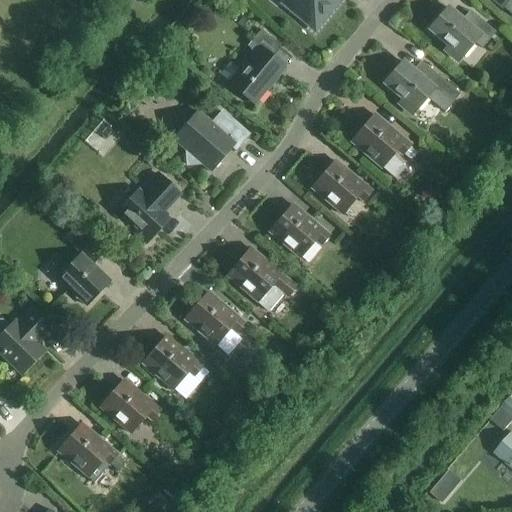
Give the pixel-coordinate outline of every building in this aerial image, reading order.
[(283,0),(281,3),(314,31),(339,0),(283,0)] [(474,15),(466,24),(447,8),(429,30),(448,46),(444,51),(457,62),(461,57),(462,58),(474,43),(482,49),(495,33),(474,15)] [(230,85),(253,105),(284,68),(272,58),(280,49),(259,32),(251,42),(260,49),(230,85)] [(425,66),(417,75),(402,62),(384,84),(402,99),(398,104),(411,115),(415,111),(416,111),(426,98),(444,113),(459,95),(425,66)] [(222,113),(212,124),(197,112),(185,126),(186,133),(177,144),(186,151),(187,166),(201,165),(210,173),(232,148),(235,151),(248,136),(222,113)] [(391,130),(384,139),(366,124),(350,143),(381,169),(382,168),(396,180),(406,168),(392,156),(396,151),(402,156),(403,155),(411,162),(418,154),(410,147),(411,146),(391,130)] [(352,176),(344,185),(327,170),(311,189),(341,215),(357,197),(363,202),(371,192),(352,176)] [(168,220),(162,214),(179,195),(160,177),(143,196),(138,191),(119,212),(138,231),(135,234),(145,244),(168,220)] [(310,220),(302,229),(285,214),(269,233),(299,259),(314,241),(320,246),(329,236),(310,220)] [(57,278),(86,307),(110,282),(93,266),(105,253),(86,234),(73,247),(81,254),(57,278)] [(267,264),(260,273),(242,258),(226,277),(268,312),(283,295),(288,298),(297,288),(267,264)] [(225,307),(217,317),(200,302),(184,321),(215,347),(230,329),(236,334),(244,324),(225,307)] [(35,343),(48,330),(31,313),(18,326),(15,323),(9,329),(1,322),(0,321),(0,353),(21,374),(44,351),(35,343)] [(183,351),(175,360),(158,346),(142,365),(172,391),(188,373),(193,378),(202,368),(183,351)] [(140,395),(133,404),(116,390),(100,408),(130,434),(145,417),(151,422),(160,411),(140,395)] [(511,423),(511,417),(501,409),(490,421),(503,432),(511,423)] [(494,454),(511,469),(511,432),(511,433),(494,454)] [(98,439),(90,448),(73,433),(57,452),(88,478),(103,460),(109,465),(117,455),(98,439)]
